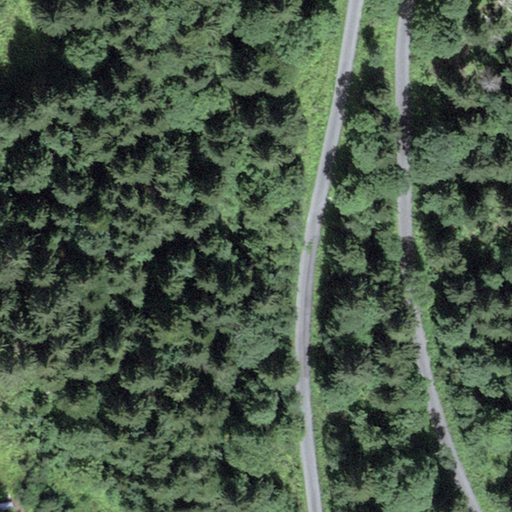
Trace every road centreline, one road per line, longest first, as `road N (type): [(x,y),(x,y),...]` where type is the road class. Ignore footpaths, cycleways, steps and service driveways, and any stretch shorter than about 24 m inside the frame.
road 1 (track): [(474,511),(420,353),(407,271),(404,29),(411,0)]
road 2 (track): [(356,0),(303,279),(318,511)]
